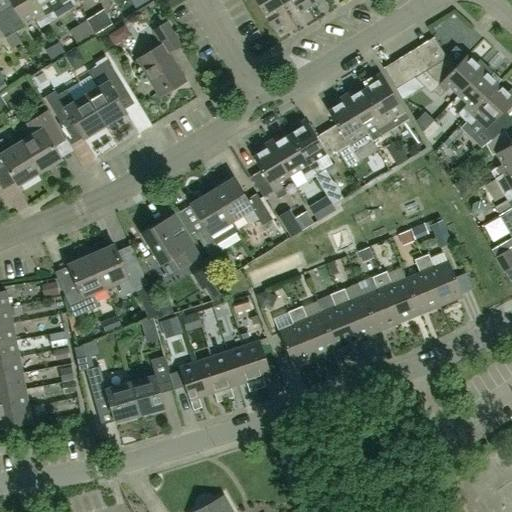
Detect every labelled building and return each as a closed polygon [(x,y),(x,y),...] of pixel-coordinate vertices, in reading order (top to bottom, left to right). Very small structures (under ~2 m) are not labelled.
[(48,23),(33,0),(8,0),(12,6),(2,12),(14,33),(25,27),(22,23),(32,16),(40,28),(48,23)] [(33,0),(48,23),(76,6),(72,0),(33,0)] [(254,0),(272,29),(282,24),(273,10),(282,4),(278,0),(254,0)] [(278,0),(282,4),(288,0),(290,0),(299,13),(308,8),(303,0),(278,0)] [(112,1),(97,7),(102,19),(117,14),(112,1)] [(0,36),(2,35),(5,38),(14,33),(2,12),(0,12),(0,36)] [(136,27),(129,12),(111,21),(118,36),(136,27)] [(86,22),(77,27),(85,40),(94,34),(86,22)] [(153,31),(162,46),(138,61),(158,93),(182,79),(167,54),(180,46),(166,23),(153,31)] [(434,66),(446,58),(434,37),(421,45),(434,66)] [(421,45),(409,53),(421,73),(434,66),(421,45)] [(409,53),(397,60),(409,81),(414,77),(421,73),(409,53)] [(434,66),(421,73),(414,77),(430,93),(432,91),(439,98),(449,87),(457,96),(485,66),(478,60),(475,64),(466,55),(455,66),(446,58),(434,66)] [(107,82),(86,95),(105,125),(126,113),(116,97),(126,91),(107,60),(97,66),(107,82)] [(409,81),(397,60),(383,69),(395,89),(409,81)] [(485,66),(457,96),(466,104),(457,114),(463,120),(497,85),(488,76),(491,73),(485,66)] [(408,119),(401,108),(380,74),(372,79),(374,83),(364,89),(389,131),(408,119)] [(506,93),(497,85),(463,120),(470,127),(475,121),(484,128),(482,131),(491,140),(505,130),(511,124),(511,120),(501,112),(511,100),(511,91),(509,89),(506,93)] [(105,125),(86,95),(74,102),(67,89),(57,95),(55,91),(44,97),(60,123),(70,117),(83,139),(105,125)] [(351,91),(343,96),(364,130),(365,130),(372,142),(389,131),(364,89),(353,96),(351,91)] [(343,96),(335,100),(338,105),(327,111),(335,125),(325,131),(338,151),(345,163),(374,146),(372,142),(365,130),(364,130),(343,96)] [(49,138),(59,132),(47,110),(25,123),(31,135),(20,142),(39,173),(61,159),(49,138)] [(433,120),(424,111),(415,121),(422,132),(433,120)] [(299,129),(289,135),(314,177),(315,177),(332,205),(340,200),(342,198),(340,194),(339,191),(338,187),(336,185),(332,181),(325,170),(322,172),(315,160),(325,154),(328,157),(338,151),(325,131),(315,137),(305,119),(297,124),(299,129)] [(511,142),(505,130),(491,140),(485,145),(492,155),(495,154),(501,164),(489,171),(494,179),(511,168),(511,142)] [(275,137),(268,142),(289,176),(299,170),(306,182),(314,177),(289,135),(278,141),(275,137)] [(39,173),(20,142),(8,149),(1,139),(0,139),(0,168),(4,166),(17,186),(39,173)] [(289,176),(268,142),(260,146),(263,151),(252,157),(260,171),(250,177),(263,197),(272,191),(277,199),(286,194),(279,182),(289,176)] [(396,149),(381,158),(389,171),(404,161),(396,149)] [(511,168),(494,179),(507,201),(511,208),(511,207),(511,168)] [(233,178),(212,191),(230,222),(243,214),(250,225),(258,219),(262,226),(273,220),(256,193),(246,200),(233,178)] [(453,185),(461,199),(474,191),(470,185),(460,181),(453,185)] [(230,222),(212,191),(190,204),(204,226),(194,233),(210,258),(221,251),(218,245),(237,233),(230,222)] [(325,196),(308,205),(317,220),(334,211),(325,196)] [(289,210),(278,217),(290,237),(313,223),(306,212),(294,219),(289,210)] [(430,225),(439,248),(452,243),(442,220),(430,225)] [(200,256),(187,235),(176,242),(163,221),(141,234),(160,265),(172,258),(179,269),(200,256)] [(412,239),(408,230),(397,235),(401,243),(412,239)] [(90,255),(105,288),(117,283),(124,296),(135,292),(148,321),(163,316),(138,262),(124,269),(113,245),(90,255)] [(372,258),(368,247),(357,251),(362,262),(372,258)] [(511,255),(508,250),(495,258),(511,286),(511,255)] [(105,288),(90,255),(67,265),(78,289),(65,295),(75,317),(98,307),(93,293),(105,288)] [(428,255),(421,258),(440,306),(462,297),(448,261),(433,267),(428,255)] [(415,261),(419,273),(404,279),(419,314),(440,306),(421,258),(415,261)] [(333,261),(325,264),(330,275),(337,272),(333,261)] [(201,273),(216,299),(229,294),(212,267),(201,273)] [(419,314),(404,279),(391,284),(386,272),(378,275),(398,323),(419,314)] [(398,323),(378,275),(372,278),(377,290),(362,296),(377,332),(398,323)] [(41,286),(44,297),(58,294),(56,283),(41,286)] [(344,289),(336,292),(356,340),(377,332),(362,296),(349,302),(344,289)] [(0,308),(9,307),(5,290),(0,291),(0,308)] [(256,298),(260,309),(267,306),(271,298),(268,290),(255,295),(256,298)] [(334,308),(320,314),(335,349),(356,340),(336,292),(329,295),(334,308)] [(234,312),(249,308),(247,300),(232,305),(234,312)] [(0,326),(12,324),(9,307),(0,308),(0,326)] [(213,307),(182,317),(186,331),(217,321),(213,307)] [(302,307),(294,310),(314,358),(335,349),(320,314),(307,319),(302,307)] [(288,313),(293,325),(278,331),(293,367),(314,358),(294,310),(288,313)] [(250,318),(252,325),(260,323),(258,315),(250,318)] [(159,322),(165,338),(182,332),(176,316),(159,322)] [(119,328),(115,318),(101,323),(105,334),(119,328)] [(139,325),(145,343),(158,340),(152,321),(139,325)] [(12,324),(0,326),(0,343),(15,340),(12,324)] [(52,348),(67,345),(64,333),(49,336),(52,348)] [(0,360),(18,357),(15,340),(0,343),(0,360)] [(242,347),(256,390),(265,387),(262,377),(270,374),(259,341),(242,347)] [(85,360),(81,347),(74,349),(77,362),(85,360)] [(256,390),(242,347),(226,352),(237,385),(246,382),(249,392),(256,390)] [(55,361),(69,358),(67,349),(53,352),(55,361)] [(237,385),(226,352),(210,357),(224,400),(233,397),(230,387),(237,385)] [(130,382),(139,416),(164,409),(157,385),(171,381),(169,372),(164,356),(150,360),(154,375),(130,382)] [(18,357),(0,360),(0,377),(22,373),(18,357)] [(210,357),(195,362),(205,395),(214,393),(217,402),(224,400),(210,357)] [(178,367),(179,369),(169,372),(171,381),(174,390),(184,386),(189,401),(190,401),(193,410),(201,407),(198,398),(205,395),(195,362),(178,367)] [(139,416),(130,382),(105,389),(99,367),(85,371),(93,398),(106,394),(114,423),(139,416)] [(63,381),(73,379),(71,369),(61,371),(63,381)] [(0,394),(25,390),(22,373),(0,377),(0,394)] [(76,391),(74,383),(62,385),(64,394),(76,391)] [(25,390),(0,394),(0,411),(28,406),(25,390)] [(28,406),(0,411),(0,429),(32,424),(28,406)] [(232,511),(223,496),(193,511),(232,511)]
